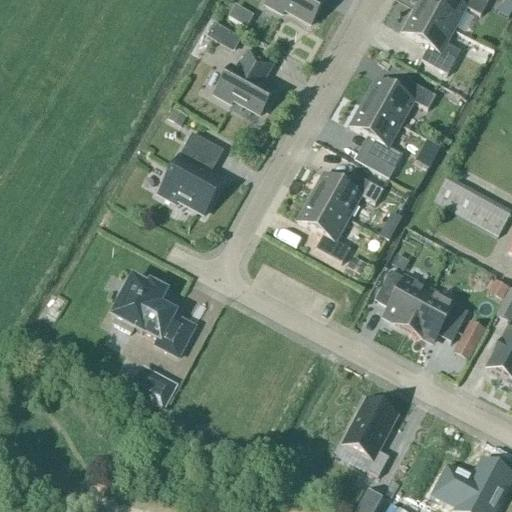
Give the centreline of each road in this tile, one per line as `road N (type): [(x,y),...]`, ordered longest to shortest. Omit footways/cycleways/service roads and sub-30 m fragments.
road 1 (residential): [(511,440),(216,279)]
road 2 (residential): [(216,279),(374,0)]
